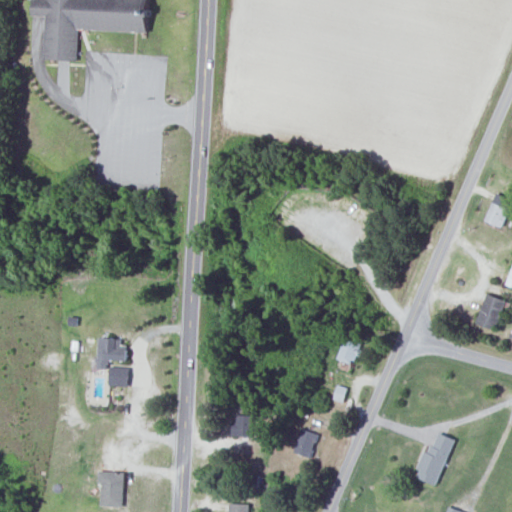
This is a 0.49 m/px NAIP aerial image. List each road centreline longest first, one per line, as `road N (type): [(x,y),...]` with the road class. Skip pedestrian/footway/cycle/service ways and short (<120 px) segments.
road 1 (secondary): [(180,511),(207,0)]
road 2 (residential): [(329,511),(511,82)]
